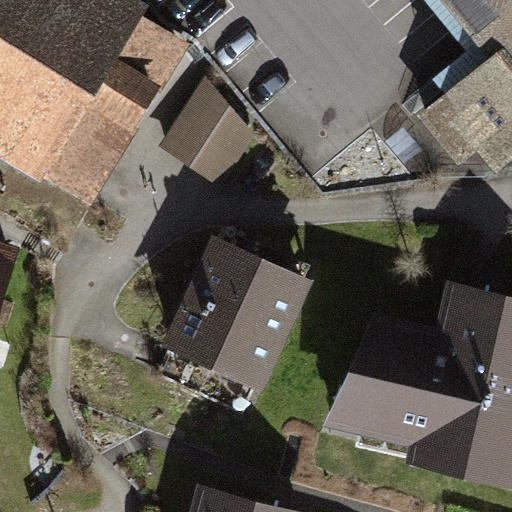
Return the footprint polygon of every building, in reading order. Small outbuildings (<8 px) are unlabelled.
[(0,0),(0,135),(89,190),(177,42),(109,0),(0,0)] [(511,0),(454,0),(498,53),(427,111),(463,156),(480,141),(499,164),(511,153),(511,0)] [(248,129),(210,82),(169,145),(218,179),(248,129)] [(217,243),(157,374),(243,413),(302,283),(271,269),(279,252),(256,242),(249,258),(217,243)] [(0,284),(10,254),(0,250),(0,284)] [(424,436),(420,455),(511,479),(511,301),(458,288),(446,340),(377,324),(335,415),(424,436)] [(282,511),(207,493),(202,511),(282,511)]
